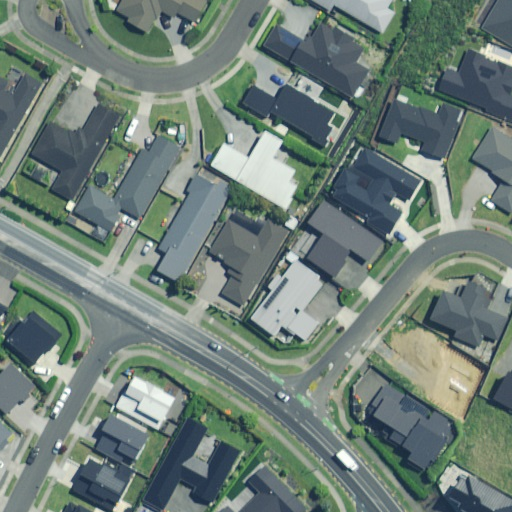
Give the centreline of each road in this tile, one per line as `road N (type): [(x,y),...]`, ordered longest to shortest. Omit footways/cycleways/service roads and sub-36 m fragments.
road 1 (residential): [(292,413),(424,255),(455,240),(478,240),(511,257)]
road 2 (residential): [(127,307),(14,511)]
road 3 (secondary): [(127,307),(292,413)]
road 4 (residential): [(101,58),(147,79),(175,78),(211,63),(255,0)]
road 5 (secondary): [(0,234),(127,307)]
road 6 (secondary): [(292,413),(384,511)]
